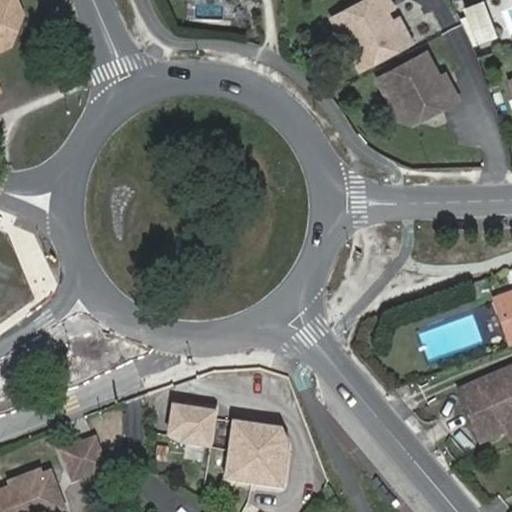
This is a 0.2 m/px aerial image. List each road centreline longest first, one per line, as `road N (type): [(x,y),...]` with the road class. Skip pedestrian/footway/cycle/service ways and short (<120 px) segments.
road 1 (tertiary): [(337,199),(327,158),(306,122),(274,94),(203,73),(139,90)]
road 2 (tertiary): [(290,308),(457,511)]
road 3 (tertiary): [(109,302),(179,338),(257,329),(290,308)]
road 4 (unknown): [(511,162),(437,0)]
road 5 (tertiary): [(511,201),(337,199)]
road 6 (tertiary): [(139,90),(88,138),(69,204)]
road 7 (tertiary): [(109,302),(0,368)]
road 8 (tertiary): [(290,308),(317,277),(333,240),(337,199)]
